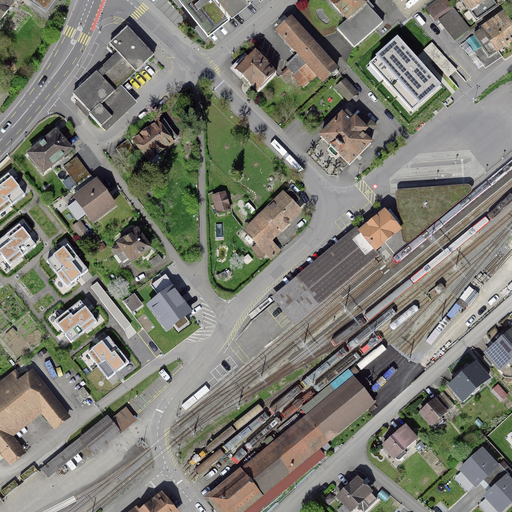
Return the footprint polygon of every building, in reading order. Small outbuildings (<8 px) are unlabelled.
[(13,0),(0,0),(0,20),(11,5),(10,4),(13,0)] [(257,0),(177,0),(208,36),(257,0)] [(340,13),(347,21),(365,5),(368,2),(365,0),(327,0),(332,4),(331,5),(339,14),(340,13)] [(454,41),(468,30),(444,0),(436,0),(437,1),(416,16),(425,29),(438,20),(454,41)] [(459,0),(475,22),(503,3),(500,0),(499,1),(498,0),(459,0)] [(382,23),(365,5),(347,21),(336,31),(353,49),(382,23)] [(511,41),(511,29),(502,16),(481,31),(497,52),(511,41)] [(332,77),(337,73),(290,21),(277,33),(305,64),(291,77),(303,89),(316,77),(322,83),(330,75),(332,77)] [(501,58),(497,52),(481,31),(466,41),(486,69),(501,58)] [(110,119),(98,107),(119,87),(152,57),(134,38),(131,41),(127,45),(118,36),(109,46),(117,54),(72,96),(89,115),(88,116),(101,129),(110,119)] [(395,40),(368,64),(410,112),(437,88),(395,40)] [(433,44),(425,51),(448,77),(455,71),(433,44)] [(257,93),(275,75),(253,54),(248,59),(245,56),(232,69),(235,72),(234,73),(240,79),(257,93)] [(356,94),(344,81),(336,88),(347,101),(356,94)] [(105,133),(135,104),(119,87),(98,107),(110,119),(101,129),(105,133)] [(348,166),(370,144),(364,138),(368,134),(374,127),(363,116),(357,122),(354,120),(350,124),(341,115),(319,137),(329,147),(326,151),(330,156),(335,160),(338,156),(348,166)] [(170,143),(176,139),(163,122),(157,125),(157,124),(133,142),(147,162),(171,144),(170,143)] [(42,173),(69,152),(55,134),(28,155),(42,173)] [(123,162),(135,153),(127,141),(115,150),(123,162)] [(75,186),(87,177),(74,159),(62,168),(75,186)] [(6,178),(0,182),(0,213),(21,196),(14,187),(6,178)] [(143,199),(153,192),(152,190),(154,189),(150,183),(148,185),(147,184),(137,191),(143,199)] [(92,220),(110,207),(95,185),(77,199),(92,220)] [(469,186),(399,191),(396,195),(403,241),(406,243),(409,242),(472,191),(472,188),(469,186)] [(268,241),(298,212),(293,206),(299,200),(289,190),(283,196),(282,196),(244,233),(255,244),(250,249),(260,260),(266,254),(270,259),(279,251),(268,241)] [(217,214),(229,210),(223,193),(211,197),(217,214)] [(399,229),(385,212),(372,223),(360,233),(361,233),(374,249),(375,250),(399,229)] [(19,226),(0,241),(0,252),(1,254),(11,266),(36,246),(26,234),(19,226)] [(272,297),(277,303),(361,233),(356,227),(272,297)] [(148,250),(135,232),(111,250),(124,268),(140,256),(142,256),(146,253),(147,251),(148,250)] [(290,319),(374,249),(361,233),(277,303),(290,319)] [(57,254),(46,263),(68,290),(78,282),(89,273),(68,246),(57,254)] [(374,249),(290,319),(294,324),(378,254),(375,250),(374,249)] [(166,332),(175,326),(179,332),(189,324),(185,318),(191,313),(166,278),(155,286),(161,295),(147,305),(166,332)] [(491,294),(498,302),(509,292),(503,284),(491,294)] [(79,302),(54,321),(63,332),(71,342),(95,323),(88,314),(79,302)] [(495,339),(498,343),(485,355),(497,370),(511,356),(511,335),(510,333),(505,337),(502,334),(495,339)] [(98,347),(87,356),(109,384),(120,375),(132,366),(110,338),(98,347)] [(463,370),(465,372),(449,386),(463,402),(470,395),(472,395),(478,390),(479,388),(477,386),(487,377),(475,364),(470,368),(468,369),(466,367),(463,370)] [(54,428),(66,418),(31,374),(0,398),(0,451),(10,464),(21,454),(2,429),(35,403),(54,428)] [(208,496),(220,511),(240,511),(375,403),(368,395),(360,385),(354,378),(208,496)] [(505,404),(508,401),(497,388),(493,392),(505,404)] [(89,398),(83,391),(78,395),(84,403),(89,398)] [(450,410),(438,397),(431,402),(429,400),(426,403),(428,405),(420,413),(433,428),(435,428),(442,422),(442,421),(440,419),(450,410)] [(109,421),(119,433),(135,420),(126,407),(109,421)] [(92,454),(119,433),(109,421),(106,417),(101,422),(102,423),(80,439),(86,446),(92,454)] [(408,447),(413,442),(401,429),(395,434),(393,431),(387,436),(390,439),(383,446),(396,461),(398,461),(404,455),(405,453),(403,451),(408,447)] [(80,439),(43,469),(48,476),(86,446),(80,439)] [(498,468),(483,451),(460,472),(475,489),(498,468)] [(504,511),(511,505),(511,481),(508,478),(485,498),(497,511),(504,511)] [(361,511),(363,511),(376,501),(356,480),(337,498),(343,505),(337,511),(338,511),(349,511),(356,506),(361,511)] [(172,511),(160,497),(141,511),(172,511)]
